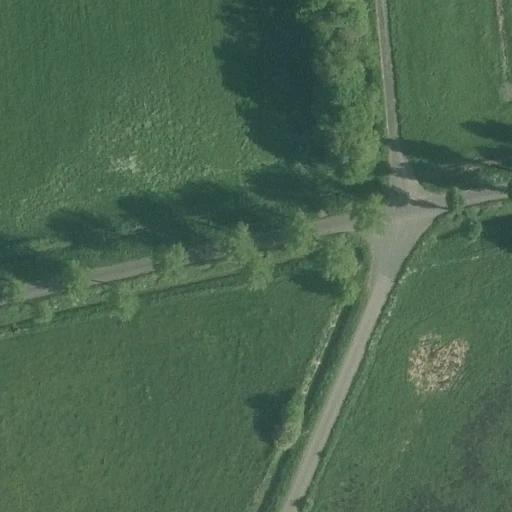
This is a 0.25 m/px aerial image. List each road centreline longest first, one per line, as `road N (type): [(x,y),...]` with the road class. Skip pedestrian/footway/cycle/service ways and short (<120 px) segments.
road 1 (unclassified): [(394,209),(0,295)]
road 2 (unclassified): [(285,511),(377,289),(394,209)]
road 3 (track): [(394,209),(377,0)]
road 4 (unclassified): [(394,209),(511,186)]
